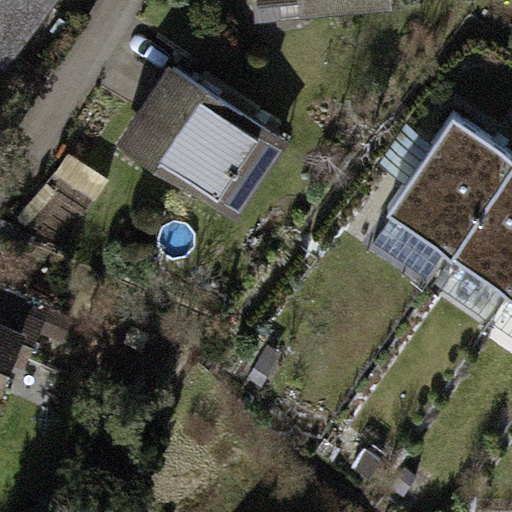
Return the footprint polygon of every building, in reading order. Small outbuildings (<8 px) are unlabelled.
[(34,50),(69,0),(0,0),(0,48),(11,33),(34,50)] [(335,0),(337,10),(408,0),(335,0)] [(325,131),(199,52),(146,136),(272,215),(325,131)] [(460,248),(511,166),(511,126),(465,97),(392,205),(460,248)] [(509,279),(511,274),(511,166),(460,248),(509,279)] [(65,298),(3,276),(0,284),(0,418),(18,425),(65,298)]
